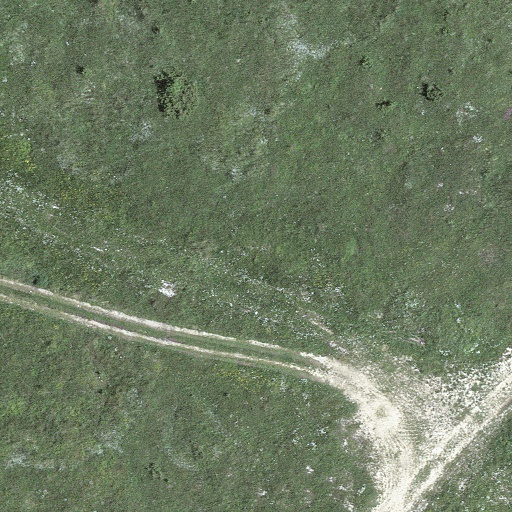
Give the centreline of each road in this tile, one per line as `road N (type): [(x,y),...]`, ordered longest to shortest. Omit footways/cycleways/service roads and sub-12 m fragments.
road 1 (track): [(511,380),(0,199)]
road 2 (track): [(420,483),(363,402),(239,351),(0,284)]
road 3 (track): [(390,511),(511,394)]
